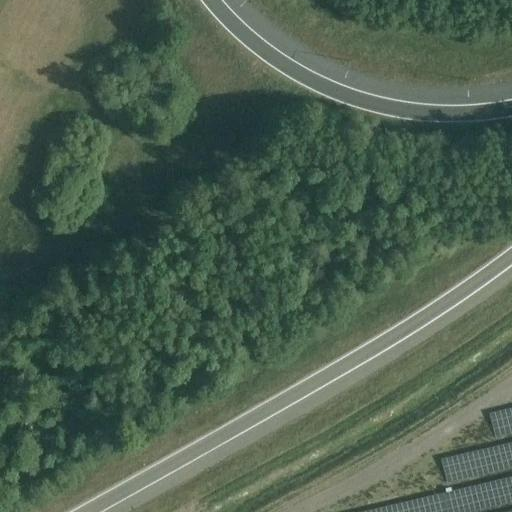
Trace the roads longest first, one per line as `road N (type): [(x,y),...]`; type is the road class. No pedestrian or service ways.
road 1 (motorway): [(94,511),(406,334),(511,258)]
road 2 (motorway): [(511,108),(464,115),(352,101),(241,40),(205,0)]
